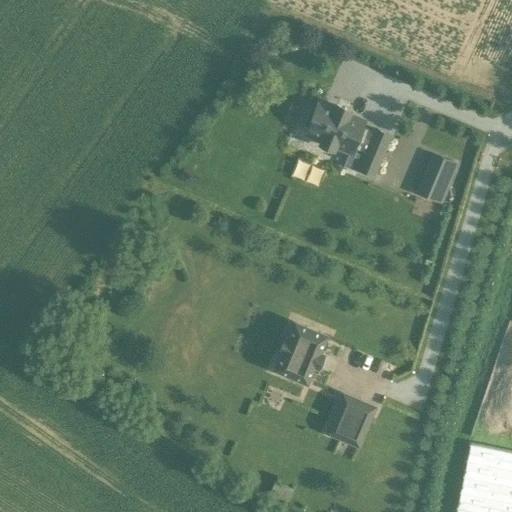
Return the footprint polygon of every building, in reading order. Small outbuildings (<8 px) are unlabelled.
[(365,152),(358,167),(373,173),(389,135),(374,129),(374,131),(361,125),(362,121),(346,115),(348,110),(336,105),(334,109),(318,103),(315,111),(311,109),(306,123),(309,124),(306,132),(322,139),(320,143),(332,148),(334,144),(350,151),(352,147),(365,152)] [(457,163),(433,153),(417,192),(441,202),(457,163)] [(325,336),(292,322),(273,369),(306,383),(325,336)] [(343,395),(327,432),(357,444),(373,407),(343,395)] [(511,511),(511,451),(470,443),(455,511),(511,511)] [(264,491),(287,498),(292,482),(268,475),(264,491)]
